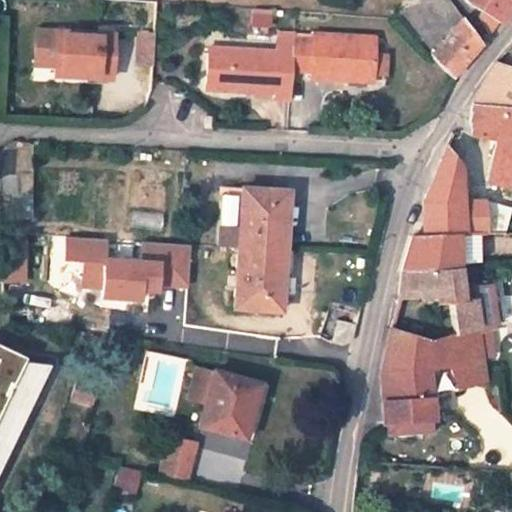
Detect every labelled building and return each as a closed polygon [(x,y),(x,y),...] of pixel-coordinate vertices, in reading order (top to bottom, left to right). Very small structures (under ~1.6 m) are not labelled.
[(417,32),(453,15),(445,0),(407,0),(402,3),(417,32)] [(463,0),(465,2),(479,11),(497,23),(511,0),(463,0)] [(268,12),(253,11),(253,24),(267,24),(268,12)] [(479,11),(476,15),(488,36),(497,23),(479,11)] [(481,44),(462,17),(428,55),(451,78),(465,62),(481,44)] [(113,34),(56,30),(54,75),(110,78),(113,34)] [(292,33),(274,33),(273,45),(291,46),(291,39),(292,33)] [(291,39),(291,46),(290,71),(309,72),(309,79),(345,81),(346,75),(373,76),(374,38),(311,34),(311,40),(291,39)] [(152,36),(137,36),(136,66),(151,66),(152,36)] [(273,51),(207,47),(205,82),(236,84),(236,91),(271,93),(271,99),(289,100),(290,71),(291,46),(273,45),(273,51)] [(511,65),(495,60),(471,105),(511,108),(511,65)] [(236,84),(205,82),(205,89),(236,91),(236,84)] [(511,108),(471,105),(470,115),(472,135),(495,138),(486,181),(511,185),(511,108)] [(1,151),(0,153),(0,218),(11,218),(31,218),(31,142),(18,141),(18,140),(14,140),(10,142),(6,145),(1,151)] [(444,148),(422,200),(423,233),(409,234),(399,270),(456,265),(456,256),(482,255),(480,231),(464,231),(460,186),(459,162),(450,155),(444,148)] [(238,227),(218,225),(216,246),(238,248),(283,251),(285,231),(286,203),(278,202),(279,190),(240,187),(240,194),(238,227)] [(287,191),(279,190),(278,202),(286,203),(287,191)] [(11,218),(0,218),(0,226),(11,227),(11,218)] [(0,257),(1,309),(23,309),(23,239),(17,239),(17,233),(0,231),(0,257)] [(292,232),(285,231),(283,251),(291,251),(292,232)] [(104,238),(65,236),(64,259),(82,260),(102,262),(101,287),(100,297),(139,299),(139,289),(155,290),(156,283),(186,285),(188,244),(141,241),(140,261),(102,258),(104,238)] [(283,251),(238,248),(234,307),(273,310),(274,299),(280,299),(282,271),(283,251)] [(291,251),(283,251),(282,271),(290,272),(291,251)] [(102,262),(82,260),(80,286),(101,287),(102,262)] [(456,265),(399,270),(398,295),(435,292),(436,299),(450,300),(455,334),(432,340),(439,367),(449,366),(480,356),(477,325),(473,299),(460,299),(459,286),(456,265)] [(460,299),(473,299),(477,325),(496,323),(491,283),(459,286),(460,299)] [(73,314),(28,308),(26,325),(71,331),(73,314)] [(356,324),(337,319),(331,342),(342,345),(352,339),(356,324)] [(432,340),(390,327),(381,369),(384,425),(389,425),(389,432),(431,430),(430,396),(433,395),(430,369),(439,367),(432,340)] [(0,350),(0,358),(19,361),(0,350)] [(480,356),(449,366),(459,387),(482,381),(480,356)] [(0,511),(0,465),(46,364),(19,361),(0,358),(0,511)] [(439,367),(430,369),(433,395),(459,387),(449,366),(439,367)] [(204,403),(211,372),(194,368),(187,399),(204,403)] [(257,384),(212,371),(211,372),(204,403),(198,426),(244,438),(257,384)] [(98,378),(77,372),(75,380),(96,386),(98,378)] [(96,386),(75,380),(71,397),(91,403),(96,386)] [(71,397),(70,401),(90,407),(91,403),(71,397)] [(196,445),(166,437),(157,472),(189,479),(196,445)] [(113,491),(137,494),(140,469),(116,467),(113,491)]
